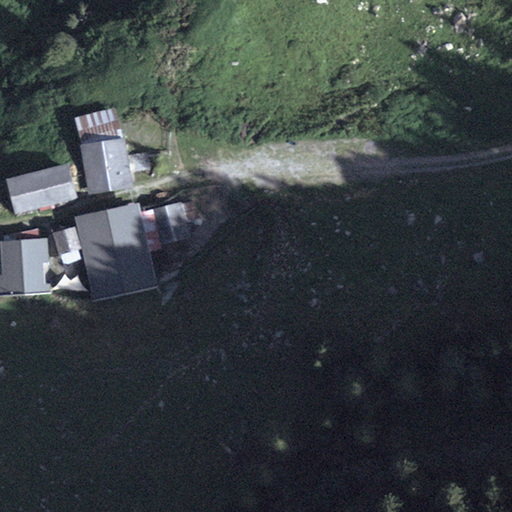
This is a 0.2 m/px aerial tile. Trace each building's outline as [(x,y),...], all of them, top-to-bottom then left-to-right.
[(82,121),(94,192),(129,186),(127,176),(130,172),(126,168),(123,148),(120,148),(114,115),(82,121)] [(13,183),(20,212),(73,199),(66,169),(13,183)] [(196,204),(180,208),(185,225),(200,220),(196,204)] [(81,220),(99,300),(152,289),(134,208),(81,220)] [(189,238),(185,225),(180,208),(155,214),(163,244),(189,238)] [(6,231),(9,265),(4,265),(4,270),(9,270),(9,282),(41,281),(40,261),(49,260),(48,245),(39,245),(38,223),(6,231)] [(58,237),(63,254),(79,249),(74,232),(58,237)]
